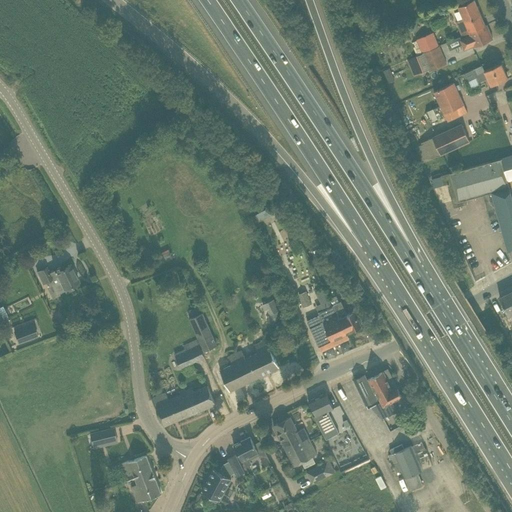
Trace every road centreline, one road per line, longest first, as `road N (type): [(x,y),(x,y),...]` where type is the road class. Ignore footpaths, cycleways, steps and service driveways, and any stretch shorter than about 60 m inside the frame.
road 1 (unclassified): [(191,460),(146,417),(119,288),(0,91)]
road 2 (motorway): [(113,0),(227,98),(367,242)]
road 3 (motorway): [(413,266),(237,0)]
road 4 (motorway): [(207,0),(367,242)]
road 5 (motorway): [(413,266),(309,0)]
road 6 (motorway): [(367,242),(511,472)]
road 7 (unclassified): [(191,460),(234,421),(387,342)]
road 8 (unclassified): [(493,511),(387,342)]
road 9 (motorway): [(511,424),(413,266)]
road 10 (unclassified): [(387,342),(511,281)]
